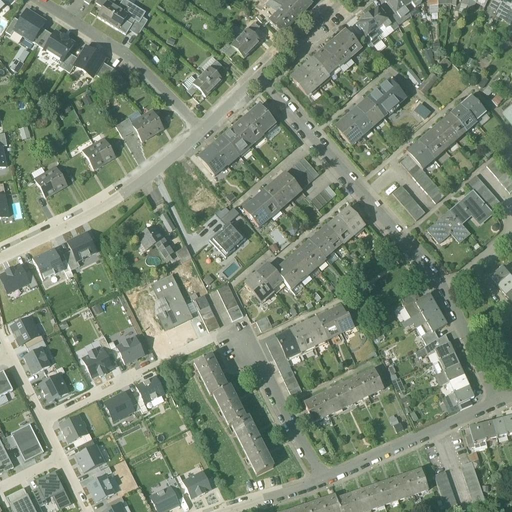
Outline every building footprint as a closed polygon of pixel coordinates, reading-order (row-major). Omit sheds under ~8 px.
[(0,0),(0,11),(11,1),(10,0),(0,0)] [(101,8),(103,9),(107,4),(104,2),(100,0),(98,0),(96,5),(101,8)] [(270,1),(282,9),(290,0),(269,0),(269,1),(270,1)] [(304,0),(290,0),(282,9),(287,13),(296,22),(312,5),(304,0)] [(404,10),(407,8),(400,0),(388,0),(385,3),(395,16),(396,16),(400,20),(408,15),(404,10)] [(400,0),(407,8),(411,5),(415,9),(421,5),(417,0),(400,0)] [(477,0),(475,4),(475,5),(484,10),(487,2),(483,0),(477,0)] [(498,7),(503,10),(508,1),(507,0),(503,0),(503,1),(502,1),(500,5),(498,7)] [(123,1),(117,10),(128,16),(118,32),(126,37),(129,32),(135,23),(139,25),(142,19),(145,15),(133,7),(123,1)] [(265,6),(278,13),(282,9),(270,1),(265,6)] [(475,5),(475,4),(469,1),(467,8),(467,9),(472,11),(475,5)] [(500,5),(493,1),(489,10),(496,13),(496,12),(498,7),(500,5)] [(511,4),(511,2),(508,1),(503,10),(498,19),(504,22),(510,11),(511,7),(511,6),(511,4)] [(108,25),(117,10),(113,7),(107,4),(103,9),(102,12),(97,19),(108,25)] [(467,9),(467,8),(461,6),(459,14),(465,15),(467,9)] [(287,13),(282,9),(278,13),(275,17),(274,16),(268,22),(274,28),(287,13)] [(378,9),(367,18),(378,31),(382,28),(385,31),(389,28),(391,26),(388,23),(389,22),(388,22),(378,9)] [(108,25),(118,32),(128,16),(117,10),(108,25)] [(14,33),(32,44),(41,30),(45,24),(26,12),(19,23),(13,32),(14,33)] [(296,22),(287,13),(274,28),(273,28),(277,31),(282,36),(296,22)] [(409,14),(408,15),(400,20),(403,24),(410,19),(409,14)] [(395,16),(392,19),(397,28),(403,24),(400,20),(396,16),(395,16)] [(374,34),(378,31),(367,18),(356,27),(363,35),(365,38),(367,40),(368,39),(371,43),(376,39),(377,38),(374,34)] [(129,32),(138,38),(142,30),(147,22),(142,19),(139,25),(135,23),(129,32)] [(398,29),(397,28),(392,19),(388,22),(389,22),(388,23),(391,26),(389,28),(392,32),(393,33),(398,29)] [(5,34),(11,38),(14,33),(13,32),(19,23),(14,20),(5,34)] [(248,31),(253,36),(259,29),(254,25),(248,31)] [(378,31),(384,39),(392,32),(389,28),(385,31),(382,28),(378,31)] [(32,44),(37,47),(46,33),(41,30),(32,44)] [(247,31),(239,40),(252,52),(260,44),(253,36),(248,31),(247,31)] [(374,34),(377,38),(380,43),(384,39),(378,31),(374,34)] [(53,37),(46,33),(37,47),(44,52),(53,37)] [(345,33),(334,43),(350,61),(361,51),(345,33)] [(43,52),(53,58),(61,64),(62,64),(68,55),(74,45),(55,34),(53,37),(44,52),(43,52)] [(380,43),(377,38),(376,39),(371,43),(368,39),(367,40),(365,38),(362,41),(359,38),(359,39),(363,43),(371,50),(373,49),(380,43)] [(175,42),(168,39),(166,45),(173,48),(175,42)] [(244,61),(252,52),(239,40),(230,48),(231,48),(235,53),(244,61)] [(339,70),(350,61),(334,43),(324,52),(338,69),(339,70)] [(386,49),(380,43),(373,49),(378,55),(386,49)] [(231,48),(230,48),(227,45),(221,51),(225,55),(231,48)] [(225,55),(229,59),(235,53),(231,48),(225,55)] [(87,73),(94,77),(95,76),(102,64),(104,61),(85,49),(78,61),(74,68),(86,75),(87,73)] [(24,52),(18,62),(23,65),(29,55),(24,52)] [(338,69),(324,52),(313,61),(328,78),(328,77),(338,69)] [(58,69),(64,72),(73,58),(68,55),(62,64),(61,64),(59,67),(58,69)] [(59,67),(61,64),(53,58),(51,62),(59,67)] [(78,61),(73,58),(64,72),(69,76),(74,68),(78,61)] [(210,70),(216,63),(212,59),(202,69),(206,73),(209,69),(210,70)] [(437,81),(451,65),(444,59),(417,91),(424,97),(437,82),(437,81)] [(18,62),(16,61),(9,71),(18,76),(24,66),(23,65),(18,62)] [(329,79),(328,78),(313,61),(302,70),(318,88),(329,79)] [(354,66),(350,61),(339,70),(344,75),(354,66)] [(210,70),(214,74),(221,68),(216,63),(210,70)] [(107,78),(114,72),(102,64),(95,76),(102,81),(107,78)] [(206,73),(201,78),(214,90),(222,82),(214,74),(210,70),(209,69),(206,73)] [(341,73),(338,69),(328,77),(331,81),(341,73)] [(307,98),(318,88),(302,70),(291,80),(307,98)] [(106,78),(110,83),(118,75),(114,71),(114,72),(107,78),(106,78)] [(416,87),(421,83),(412,72),(407,75),(416,87)] [(110,83),(114,87),(122,80),(118,75),(110,83)] [(205,99),(214,90),(201,78),(193,86),(193,87),(198,91),(205,99)] [(127,85),(122,80),(114,87),(118,92),(123,88),(127,85)] [(389,83),(367,102),(380,117),(383,120),(387,116),(387,115),(396,107),(397,108),(404,101),(389,83)] [(187,93),(191,98),(198,91),(193,87),(187,93)] [(499,96),(492,100),(497,106),(503,102),(499,96)] [(88,98),(82,101),(85,108),(92,105),(88,98)] [(466,103),(460,108),(475,124),(476,123),(485,115),(470,98),(469,99),(470,99),(471,100),(467,104),(466,103)] [(356,111),(370,126),(380,117),(367,102),(356,111)] [(67,106),(61,109),(65,115),(71,112),(67,106)] [(259,108),(246,119),(261,135),(262,137),(275,127),(259,108)] [(460,108),(450,117),(464,133),(465,135),(476,126),(475,124),(460,108)] [(346,120),(359,136),(370,126),(356,111),(346,120)] [(141,119),(138,113),(127,119),(128,121),(131,125),(135,123),(136,124),(142,121),(141,119)] [(142,119),(141,119),(152,138),(163,131),(152,113),(147,115),(148,117),(143,121),(142,119)] [(485,115),(476,123),(481,128),(490,121),(485,115)] [(383,120),(380,117),(370,126),(372,129),(383,120)] [(450,117),(439,126),(453,142),(455,144),(461,139),(459,137),(464,133),(450,117)] [(141,144),(152,138),(141,119),(142,121),(136,124),(135,123),(131,125),(130,125),(135,133),(141,144)] [(249,146),(261,135),(246,119),(234,129),(249,146)] [(350,146),(361,137),(359,136),(346,120),(334,130),(350,148),(351,148),(350,146)] [(115,129),(122,140),(135,133),(130,125),(131,125),(128,121),(115,129)] [(372,129),(370,126),(359,136),(361,137),(361,138),(372,129)] [(439,126),(429,135),(443,151),(444,153),(450,148),(448,146),(453,142),(439,126)] [(279,132),(275,127),(262,137),(263,138),(267,142),(279,132)] [(27,129),(19,131),(22,142),(30,140),(27,129)] [(237,156),(249,146),(234,129),(222,139),(237,156)] [(263,138),(262,137),(261,135),(249,146),(251,148),(263,138)] [(429,135),(418,144),(434,163),(440,157),(438,155),(443,151),(429,135)] [(238,157),(237,156),(222,139),(210,150),(226,168),(238,157)] [(100,146),(94,149),(104,166),(115,160),(104,141),(99,144),(100,146)] [(427,168),(434,163),(418,144),(406,155),(409,158),(413,162),(417,167),(420,171),(425,166),(427,168)] [(239,159),(251,148),(249,146),(237,156),(238,157),(239,159)] [(93,172),(104,166),(94,149),(88,153),(87,151),(82,154),(93,172)] [(210,150),(198,160),(206,169),(214,178),(226,168),(210,150)] [(382,162),(388,157),(384,152),(378,157),(382,162)] [(400,165),(404,170),(413,162),(409,158),(400,165)] [(299,164),(306,172),(311,168),(303,160),(299,164)] [(486,169),(490,173),(499,165),(495,161),(486,169)] [(404,170),(408,174),(417,167),(413,162),(404,170)] [(294,168),(302,176),(306,172),(299,164),(294,168)] [(490,173),(494,178),(503,170),(499,165),(490,173)] [(408,174),(412,179),(421,171),(420,171),(417,167),(408,174)] [(290,171),(297,180),(302,176),(294,168),(290,171)] [(319,177),(311,168),(306,172),(314,181),(319,177)] [(206,169),(197,177),(205,187),(207,189),(216,181),(214,178),(206,169)] [(40,181),(46,178),(41,170),(31,176),(34,182),(39,179),(40,181)] [(52,174),(46,178),(56,195),(67,188),(56,170),(51,172),(52,174)] [(494,178),(498,182),(507,174),(503,170),(494,178)] [(285,175),(293,184),(297,180),(290,171),(285,175)] [(412,179),(416,184),(425,176),(421,171),(412,179)] [(314,181),(306,172),(302,176),(309,185),(314,181)] [(498,182),(502,187),(511,179),(507,174),(498,182)] [(285,175),(274,184),(288,200),(299,191),(293,184),(285,175)] [(309,185),(302,176),(297,180),(305,189),(309,185)] [(416,184),(419,188),(429,180),(425,176),(416,184)] [(197,177),(193,181),(201,190),(205,187),(197,177)] [(45,201),(56,195),(46,178),(40,181),(39,179),(34,182),(45,201)] [(466,186),(470,190),(479,182),(475,178),(466,186)] [(502,187),(506,191),(511,185),(511,180),(511,179),(502,187)] [(305,189),(297,180),(293,184),(299,191),(300,193),(305,189)] [(419,188),(423,193),(432,185),(429,180),(419,188)] [(193,181),(184,189),(203,210),(212,202),(201,190),(193,181)] [(483,187),(479,182),(470,190),(472,192),(474,195),(483,187)] [(289,201),(288,200),(274,184),(264,193),(278,210),(289,201)] [(423,193),(427,197),(436,189),(432,185),(423,193)] [(487,191),(483,187),(474,195),(478,199),(487,191)] [(323,192),(331,201),(336,197),(328,188),(323,192)] [(405,193),(401,188),(392,196),(396,201),(405,193)] [(194,217),(203,210),(184,189),(176,197),(183,205),(194,217)] [(427,197),(431,202),(440,194),(436,189),(427,197)] [(289,201),(290,202),(301,193),(300,193),(299,191),(288,200),(289,201)] [(491,196),(487,191),(478,199),(482,204),(491,196)] [(319,196),(327,205),(331,201),(323,192),(319,196)] [(472,192),(449,213),(460,225),(474,213),(482,223),(492,215),(490,213),(486,208),(482,204),(478,199),(474,195),(472,192)] [(280,212),(278,210),(264,193),(253,203),(269,221),(280,212)] [(409,197),(405,193),(396,201),(400,205),(409,197)] [(444,198),(440,194),(431,202),(435,206),(444,198)] [(226,200),(230,205),(236,201),(231,195),(226,200)] [(314,200),(322,209),(327,205),(319,196),(314,200)] [(495,200),(491,196),(482,204),(486,208),(495,200)] [(179,209),(183,205),(176,197),(171,201),(179,209)] [(413,202),(409,197),(400,205),(404,210),(413,202)] [(0,220),(8,219),(4,198),(0,199),(0,220)] [(310,204),(318,213),(322,209),(314,200),(310,204)] [(499,205),(495,200),(486,208),(490,213),(499,205)] [(278,210),(280,212),(290,202),(289,201),(278,210)] [(417,206),(413,202),(404,210),(408,214),(417,206)] [(258,230),(269,221),(253,203),(243,212),(258,230)] [(421,211),(417,206),(408,214),(412,219),(421,211)] [(221,222),(230,213),(226,209),(222,213),(220,211),(215,216),(221,222)] [(220,222),(225,228),(229,224),(229,225),(239,216),(233,210),(230,213),(221,222),(220,222)] [(347,211),(337,220),(351,236),(352,237),(362,228),(347,211)] [(425,215),(421,211),(412,219),(416,223),(425,215)] [(469,236),(460,225),(449,213),(427,233),(438,245),(449,234),(459,245),(469,236)] [(166,216),(159,220),(168,235),(175,231),(166,216)] [(340,245),(351,236),(337,220),(327,229),(327,230),(340,245)] [(219,234),(209,243),(225,260),(235,252),(233,250),(236,248),(237,249),(245,242),(229,225),(229,224),(225,228),(221,232),(223,233),(220,236),(219,234)] [(363,229),(362,228),(352,237),(353,238),(363,229)] [(298,232),(292,229),(288,234),(294,238),(298,232)] [(155,248),(163,261),(172,255),(159,235),(156,237),(152,230),(137,239),(142,246),(144,245),(149,251),(155,248)] [(341,246),(340,245),(327,230),(323,233),(323,232),(318,236),(318,237),(332,253),(333,255),(338,251),(337,249),(341,246)] [(86,236),(67,245),(71,253),(76,264),(77,264),(95,255),(86,236)] [(342,247),(353,238),(352,237),(351,236),(340,245),(341,246),(342,247)] [(328,257),(332,253),(318,237),(315,241),(314,240),(309,244),(325,262),(329,258),(328,257)] [(320,266),(325,262),(309,244),(305,248),(305,249),(301,252),(316,269),(316,270),(320,266)] [(146,253),(142,246),(136,250),(141,257),(146,253)] [(275,246),(269,249),(272,255),(278,252),(275,246)] [(175,256),(181,266),(191,261),(185,249),(175,256)] [(54,251),(32,262),(42,283),(64,273),(60,265),(54,251)] [(307,277),(316,269),(301,252),(297,256),(296,255),(292,259),(307,277)] [(71,253),(63,257),(65,262),(71,273),(79,269),(77,264),(76,264),(71,253)] [(338,260),(333,255),(332,253),(328,257),(329,258),(325,262),(330,268),(338,260)] [(163,261),(167,266),(175,261),(172,255),(163,261)] [(299,284),(307,277),(292,259),(287,263),(288,264),(283,267),(299,284)] [(65,262),(60,265),(64,273),(68,282),(73,279),(71,273),(65,262)] [(271,293),(282,283),(274,274),(268,266),(256,276),(257,276),(271,293)] [(299,285),(299,284),(283,267),(279,271),(279,270),(274,274),(282,283),(290,292),(294,288),(299,285)] [(20,269),(13,272),(6,275),(0,278),(0,280),(7,296),(27,286),(28,286),(23,275),(20,269)] [(320,274),(316,270),(316,269),(307,277),(311,282),(320,274)] [(497,282),(501,287),(511,278),(510,278),(503,269),(491,280),(494,284),(497,282)] [(30,272),(23,275),(28,286),(27,286),(30,292),(38,288),(30,272)] [(272,295),(271,293),(257,276),(245,286),(261,305),(272,295)] [(214,283),(208,277),(202,282),(208,288),(214,283)] [(303,289),(311,282),(307,277),(299,284),(299,285),(303,289)] [(509,296),(511,292),(511,279),(511,278),(501,287),(499,289),(502,293),(504,291),(509,296)] [(158,318),(165,333),(190,320),(189,318),(185,308),(171,280),(152,289),(158,301),(163,299),(170,313),(158,318)] [(338,295),(342,292),(336,284),(332,288),(338,295)] [(294,297),(303,289),(299,285),(294,288),(290,292),(294,297)] [(217,291),(219,297),(230,292),(227,286),(217,291)] [(219,297),(222,302),(233,297),(230,292),(219,297)] [(400,303),(404,310),(414,304),(420,301),(416,294),(400,303)] [(321,301),(315,295),(311,299),(316,305),(321,301)] [(420,301),(414,304),(414,305),(415,305),(420,314),(434,306),(428,296),(420,301)] [(194,304),(196,308),(206,303),(204,297),(193,302),(194,304)] [(222,302),(224,308),(235,302),(233,297),(222,302)] [(163,299),(158,301),(155,302),(155,313),(158,318),(170,313),(163,299)] [(224,308),(227,313),(238,308),(235,302),(224,308)] [(196,308),(198,313),(209,308),(206,303),(196,308)] [(194,304),(185,308),(189,318),(198,313),(196,308),(194,304)] [(420,315),(420,314),(415,305),(414,305),(414,304),(404,310),(410,320),(420,315)] [(99,306),(91,310),(95,318),(103,314),(99,306)] [(420,314),(420,315),(420,316),(421,315),(426,325),(440,317),(434,306),(420,314)] [(198,313),(201,319),(212,314),(209,308),(198,313)] [(227,313),(229,318),(240,313),(238,308),(227,313)] [(298,315),(292,309),(288,313),(293,319),(298,315)] [(341,309),(330,314),(340,336),(353,329),(348,318),(346,319),(341,309)] [(243,319),(240,313),(229,318),(232,324),(243,319)] [(201,319),(203,324),(214,319),(212,314),(201,319)] [(327,342),(340,336),(330,314),(317,320),(327,342)] [(425,325),(426,325),(421,315),(420,316),(420,315),(410,320),(416,330),(420,328),(425,325)] [(426,325),(425,325),(426,326),(427,326),(431,332),(432,335),(434,334),(446,327),(440,317),(426,325)] [(203,324),(206,330),(217,324),(214,319),(203,324)] [(256,324),(261,335),(272,330),(267,319),(256,324)] [(30,320),(11,330),(14,336),(13,336),(16,342),(17,341),(20,348),(24,345),(39,338),(38,338),(30,320)] [(313,348),(327,342),(317,320),(303,327),(313,348)] [(416,330),(410,320),(401,325),(407,335),(416,330)] [(66,323),(58,326),(62,333),(69,330),(66,323)] [(219,330),(217,324),(206,330),(209,335),(219,330)] [(424,336),(431,332),(427,326),(426,326),(425,325),(420,328),(424,336)] [(300,355),(313,348),(303,327),(289,333),(300,355)] [(420,338),(426,348),(438,341),(434,334),(432,335),(431,332),(424,336),(420,338)] [(286,361),(300,355),(289,333),(276,339),(279,345),(284,356),(286,361)] [(40,337),(38,338),(39,338),(24,345),(27,351),(43,343),(40,337)] [(427,356),(427,358),(429,357),(435,354),(434,352),(448,345),(449,345),(445,337),(438,341),(426,348),(423,349),(427,356)] [(426,348),(420,338),(415,342),(420,351),(423,349),(426,348)] [(98,343),(102,351),(106,359),(112,356),(107,346),(104,339),(98,343)] [(265,345),(268,350),(279,345),(276,339),(265,345)] [(121,360),(124,367),(144,357),(135,341),(129,344),(128,343),(122,346),(122,347),(116,350),(121,360)] [(84,349),(88,356),(94,353),(95,355),(102,351),(98,343),(84,349)] [(112,344),(107,346),(112,356),(116,363),(121,360),(116,350),(112,344)] [(268,350),(273,361),(284,356),(279,345),(268,350)] [(438,362),(438,363),(439,363),(453,356),(448,345),(434,352),(435,354),(438,362)] [(423,349),(420,351),(415,354),(417,360),(427,356),(423,349)] [(40,351),(24,359),(33,377),(49,369),(40,351)] [(89,358),(82,361),(92,381),(99,378),(100,379),(106,376),(105,375),(112,371),(106,359),(102,351),(95,355),(94,353),(88,356),(89,358)] [(429,357),(432,365),(438,363),(438,362),(435,354),(429,357)] [(273,361),(276,366),(286,361),(284,356),(273,361)] [(453,356),(439,363),(443,373),(443,374),(444,373),(458,367),(453,356)] [(210,398),(213,397),(213,396),(226,390),(226,389),(220,378),(218,372),(217,372),(210,357),(194,365),(210,398)] [(276,366),(278,372),(289,367),(286,361),(276,366)] [(437,376),(443,373),(439,363),(438,363),(432,365),(437,376)] [(278,372),(281,377),(291,372),(289,367),(278,372)] [(458,367),(444,373),(448,383),(447,384),(448,384),(463,377),(458,367)] [(46,377),(48,383),(59,377),(65,375),(62,369),(46,377)] [(281,377),(283,383),(294,378),(291,372),(281,377)] [(374,372),(358,379),(366,396),(368,399),(383,391),(374,372)] [(438,389),(448,384),(447,384),(448,383),(444,373),(443,374),(434,378),(438,389)] [(3,374),(0,375),(0,398),(12,393),(3,374)] [(68,395),(59,377),(48,383),(39,387),(43,393),(42,394),(44,399),(45,399),(48,405),(68,395)] [(452,395),(453,395),(468,388),(463,377),(448,384),(453,394),(452,394),(452,395)] [(283,383),(286,388),(296,383),(294,378),(283,383)] [(360,398),(366,396),(358,379),(345,385),(353,402),(355,405),(362,401),(360,398)] [(164,397),(155,380),(136,390),(140,397),(144,407),(164,397)] [(400,380),(392,384),(397,395),(405,391),(400,380)] [(286,388),(288,394),(299,389),(296,383),(286,388)] [(347,405),(353,402),(345,385),(332,391),(340,408),(341,411),(348,408),(347,405)] [(229,388),(226,389),(226,390),(213,396),(213,397),(229,428),(231,427),(244,420),(237,405),(235,400),(229,388)] [(453,395),(454,397),(458,405),(457,405),(458,406),(469,401),(473,399),(468,388),(453,395)] [(301,394),(299,389),(288,394),(291,399),(301,394)] [(334,411),(340,408),(332,391),(319,398),(328,417),(335,414),(334,411)] [(448,416),(460,411),(457,406),(452,409),(448,400),(454,397),(453,395),(452,395),(441,400),(448,416)] [(104,406),(113,424),(119,420),(120,422),(128,418),(127,416),(133,413),(126,399),(125,396),(104,406)] [(132,396),(126,399),(133,413),(134,415),(140,412),(134,400),(132,396)] [(140,397),(134,400),(140,412),(142,417),(148,414),(144,407),(140,397)] [(457,406),(458,406),(457,405),(458,405),(454,397),(448,400),(452,409),(457,406)] [(313,425),(328,417),(319,398),(303,405),(307,412),(309,417),(313,425)] [(460,411),(460,412),(472,407),(469,401),(458,406),(457,406),(460,411)] [(77,418),(60,427),(63,433),(61,434),(65,440),(67,440),(69,446),(73,444),(84,438),(86,437),(83,431),(85,430),(82,424),(80,425),(77,418)] [(247,418),(244,420),(231,427),(240,445),(256,438),(256,437),(254,432),(253,432),(247,418)] [(511,418),(503,421),(508,437),(511,436),(511,418)] [(393,428),(398,425),(396,419),(389,422),(392,428),(393,428)] [(503,421),(492,424),(496,440),(508,437),(503,421)] [(398,425),(393,428),(396,435),(403,432),(400,424),(398,425)] [(492,424),(481,427),(485,443),(496,440),(492,424)] [(30,426),(10,436),(11,437),(17,448),(25,464),(44,454),(30,426)] [(473,446),(483,444),(485,443),(481,427),(469,430),(471,437),(473,446)] [(3,435),(0,435),(0,442),(5,453),(11,451),(5,440),(3,435)] [(11,437),(5,440),(11,451),(17,448),(11,437)] [(465,439),(468,450),(474,449),(473,446),(471,437),(465,439)] [(84,438),(73,444),(76,449),(87,444),(84,438)] [(263,452),(256,438),(240,445),(256,478),(272,470),(266,458),(264,452),(263,452)] [(0,442),(0,476),(13,469),(5,453),(0,442)] [(76,450),(80,456),(95,448),(92,442),(76,450)] [(484,451),(483,444),(473,446),(474,449),(475,453),(484,451)] [(80,456),(75,458),(84,475),(104,465),(95,448),(80,456)] [(469,457),(471,464),(479,462),(476,454),(469,457)] [(473,470),(471,464),(460,468),(462,474),(473,470)] [(92,477),(95,483),(105,478),(111,475),(109,469),(92,477)] [(475,475),(473,470),(462,474),(464,479),(475,475)] [(421,471),(405,477),(412,498),(428,492),(421,471)] [(447,479),(445,473),(433,477),(435,483),(447,479)] [(204,495),(210,491),(202,474),(182,484),(187,494),(191,501),(197,498),(198,499),(205,495),(204,495)] [(36,484),(39,488),(45,501),(52,497),(59,511),(69,506),(54,475),(36,484)] [(477,481),(475,475),(464,479),(466,485),(477,481)] [(405,477),(391,482),(398,502),(412,498),(405,477)] [(95,483),(88,487),(96,504),(114,496),(105,478),(95,483)] [(182,497),(187,494),(182,484),(179,478),(174,481),(175,482),(182,497)] [(449,484),(447,479),(435,483),(437,488),(449,484)] [(479,486),(477,481),(466,485),(468,490),(479,486)] [(175,482),(168,486),(170,490),(176,502),(183,498),(182,497),(175,482)] [(391,482),(377,487),(384,507),(398,502),(391,482)] [(151,488),(155,497),(167,491),(162,483),(151,488)] [(451,490),(449,484),(437,488),(439,494),(451,490)] [(481,492),(479,486),(468,490),(470,496),(481,492)] [(377,487),(363,491),(371,511),(384,507),(377,487)] [(47,505),(45,501),(39,488),(31,492),(35,500),(39,508),(47,505)] [(34,511),(30,503),(23,490),(6,499),(12,511),(34,511)] [(155,497),(150,500),(156,511),(167,511),(178,507),(176,502),(170,490),(167,491),(155,497)] [(453,496),(451,490),(439,494),(441,499),(453,496)] [(363,491),(350,496),(355,511),(369,511),(371,511),(363,491)] [(483,498),(481,492),(470,496),(472,501),(483,498)] [(355,511),(350,496),(336,501),(339,511),(355,511)] [(454,501),(453,496),(441,499),(443,505),(454,501)] [(334,497),(321,502),(324,511),(339,511),(336,501),(334,497)] [(485,503),(483,498),(472,501),(473,507),(485,503)] [(105,507),(107,511),(108,511),(119,507),(123,505),(121,499),(105,507)] [(41,511),(39,508),(35,500),(30,503),(34,511),(41,511)] [(456,507),(454,501),(443,505),(445,511),(456,507)] [(324,511),(321,502),(307,507),(308,511),(324,511)] [(130,511),(126,503),(123,505),(119,507),(121,511),(130,511)]
